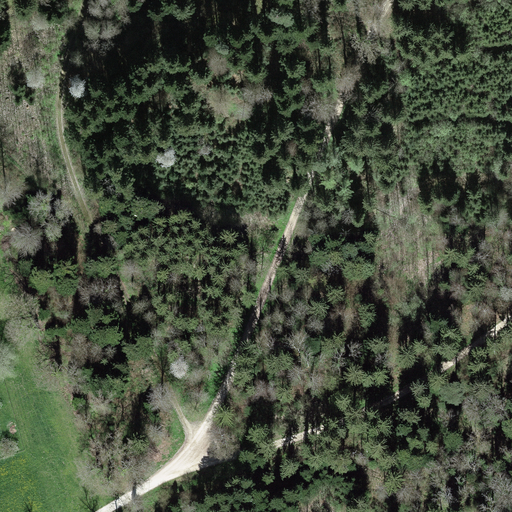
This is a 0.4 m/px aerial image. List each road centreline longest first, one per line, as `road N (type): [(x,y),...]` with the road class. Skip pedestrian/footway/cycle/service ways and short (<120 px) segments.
road 1 (track): [(402,0),(251,374),(202,453)]
road 2 (track): [(202,453),(77,192),(62,139),(57,107),(85,0)]
road 3 (track): [(202,453),(256,447),(376,407),(511,319)]
